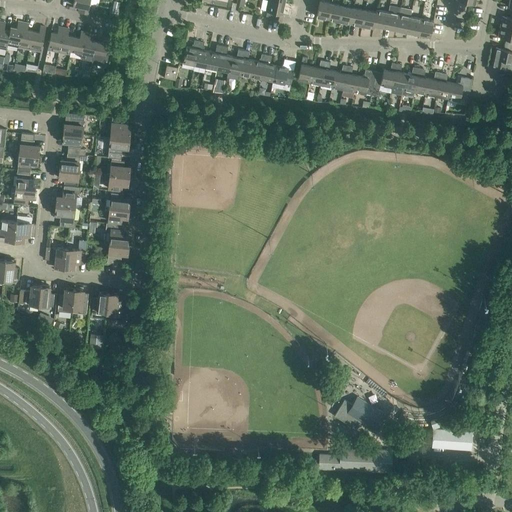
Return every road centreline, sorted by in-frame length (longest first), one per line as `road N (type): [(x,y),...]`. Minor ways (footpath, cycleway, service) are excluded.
road 1 (residential): [(33,251),(57,275),(123,283),(141,271),(145,105),(163,12)]
road 2 (residential): [(488,0),(480,45),(294,43)]
road 3 (secondary): [(119,511),(106,465),(77,420),(0,363)]
road 4 (unclassified): [(511,352),(489,501),(450,511)]
road 5 (residential): [(0,112),(40,116),(53,129),(33,251)]
road 6 (secondary): [(0,389),(72,458),(94,511)]
road 7 (residential): [(294,43),(163,12)]
